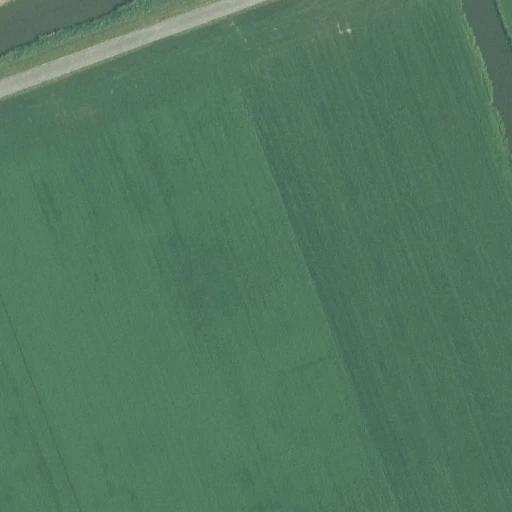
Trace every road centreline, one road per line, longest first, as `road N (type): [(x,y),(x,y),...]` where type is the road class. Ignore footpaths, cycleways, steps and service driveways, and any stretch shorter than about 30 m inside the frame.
road 1 (track): [(0,89),(249,0)]
road 2 (track): [(486,122),(436,0)]
